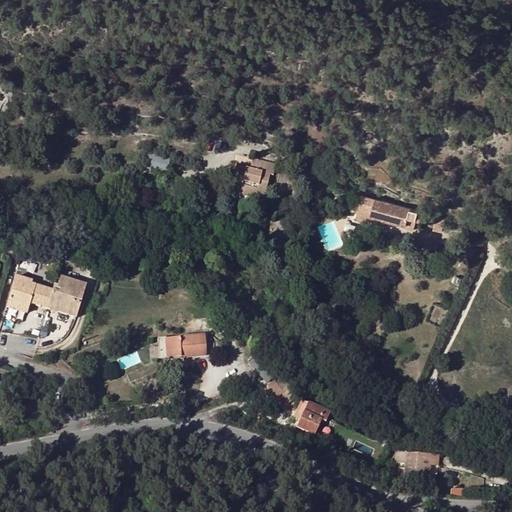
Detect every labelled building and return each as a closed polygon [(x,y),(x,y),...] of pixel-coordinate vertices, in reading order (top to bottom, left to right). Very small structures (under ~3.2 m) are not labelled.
[(148,170),(169,171),(170,155),(149,154),(148,170)] [(236,167),(231,188),(265,196),(270,175),(274,176),(276,165),(252,160),(250,170),(236,167)] [(265,197),(265,196),(231,188),(229,194),(264,202),(264,201),(265,197)] [(363,197),(358,214),(371,217),(407,226),(406,229),(414,231),(414,228),(418,229),(419,225),(422,225),(424,218),(418,217),(419,213),(363,197)] [(369,225),(371,217),(358,214),(356,222),(369,225)] [(107,219),(96,215),(92,224),(104,228),(107,219)] [(437,215),(434,229),(443,231),(443,229),(446,217),(437,215)] [(347,224),(344,235),(363,241),(367,230),(347,224)] [(209,269),(200,267),(198,274),(207,277),(209,269)] [(461,279),(456,277),(453,283),(459,285),(461,279)] [(48,311),(50,304),(60,307),(58,314),(76,319),(85,287),(61,279),(58,288),(54,287),(53,293),(31,286),(27,285),(28,282),(15,278),(6,309),(27,315),(30,306),(48,311)] [(60,307),(50,304),(48,311),(58,314),(60,307)] [(204,337),(164,340),(165,360),(205,356),(204,337)] [(248,364),(262,380),(268,375),(255,360),(254,359),(248,364)] [(294,388),(297,386),(286,375),(282,377),(294,388)] [(274,382),(267,387),(275,400),(291,389),(280,379),(274,382)] [(296,415),(302,417),(307,405),(301,403),(296,415)] [(308,404),(307,405),(302,417),(297,429),(314,437),(321,422),(325,424),(330,414),(308,404)] [(437,467),(438,457),(407,454),(405,479),(427,481),(428,472),(431,472),(431,467),(437,467)]
